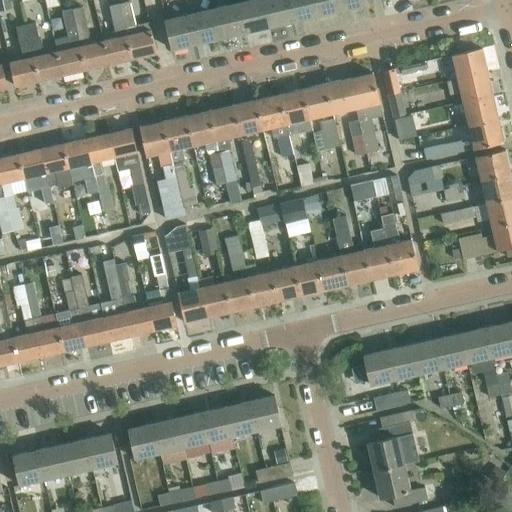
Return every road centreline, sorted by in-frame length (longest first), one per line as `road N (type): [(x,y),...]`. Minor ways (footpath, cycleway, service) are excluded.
road 1 (residential): [(504,11),(0,123)]
road 2 (residential): [(0,402),(303,334)]
road 3 (residential): [(303,334),(511,280)]
road 4 (residential): [(340,511),(303,334)]
